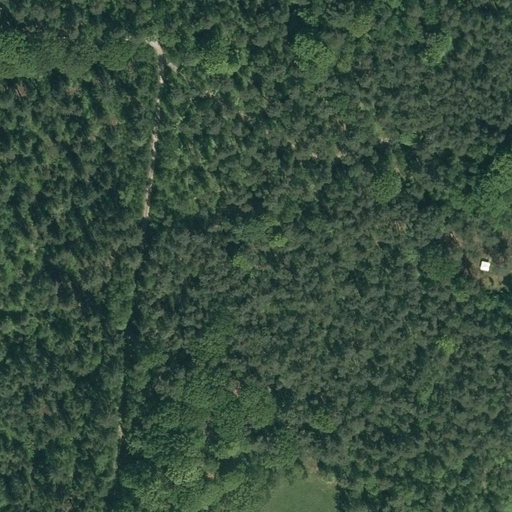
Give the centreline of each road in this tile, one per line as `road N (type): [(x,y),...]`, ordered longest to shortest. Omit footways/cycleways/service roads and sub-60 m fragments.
road 1 (track): [(104,511),(163,60)]
road 2 (track): [(511,122),(478,147),(385,141),(326,158),(239,115),(163,60)]
road 3 (track): [(0,29),(155,39)]
